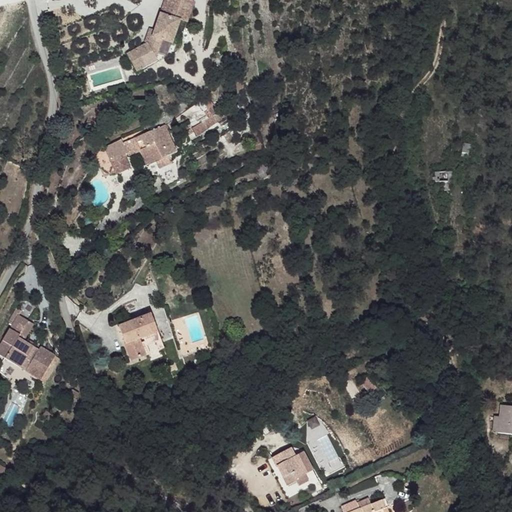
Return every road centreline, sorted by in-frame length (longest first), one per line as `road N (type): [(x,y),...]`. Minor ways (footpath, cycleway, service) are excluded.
road 1 (track): [(470,427),(396,143),(441,56),(444,0)]
road 2 (track): [(179,511),(105,404),(33,217)]
road 3 (unclassified): [(0,292),(33,217),(50,132),(53,83),(32,0)]
